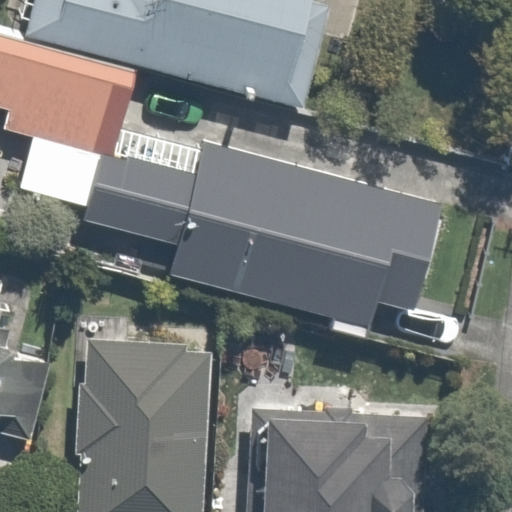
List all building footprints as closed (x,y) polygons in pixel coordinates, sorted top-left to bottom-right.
[(333,0),(36,0),(30,31),(310,98),(333,0)] [(148,76),(0,37),(0,135),(66,152),(54,201),(173,232),(187,180),(125,164),(148,76)] [(469,213),(251,160),(221,281),(440,334),(469,213)] [(0,325),(4,301),(0,299),(0,434),(45,443),(60,359),(0,348),(0,325)] [(206,511),(209,330),(80,329),(77,511),(206,511)] [(431,511),(434,421),(261,417),(260,467),(281,468),(280,511),(431,511)]
